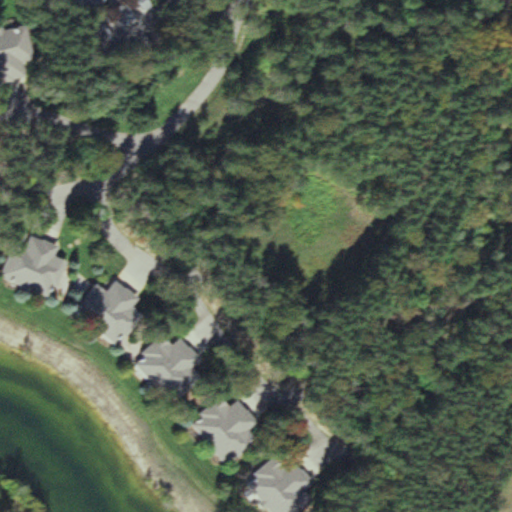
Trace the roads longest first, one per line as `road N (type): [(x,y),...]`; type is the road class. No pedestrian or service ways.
road 1 (residential): [(243,0),(212,84),(156,144),(40,118),(0,125),(13,194),(109,187),(156,144)]
road 2 (residential): [(109,187),(101,205),(111,230),(186,286),(341,451)]
